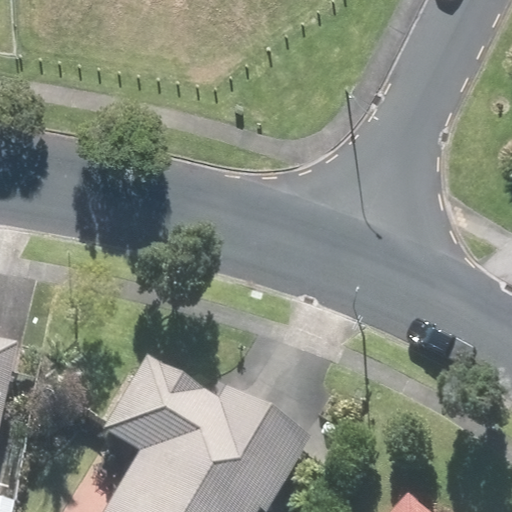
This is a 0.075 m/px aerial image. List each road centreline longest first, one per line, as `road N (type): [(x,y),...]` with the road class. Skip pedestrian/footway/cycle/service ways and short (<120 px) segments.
road 1 (residential): [(351,260),(81,194),(0,185)]
road 2 (residential): [(351,260),(470,0)]
road 3 (residential): [(511,355),(351,260)]
